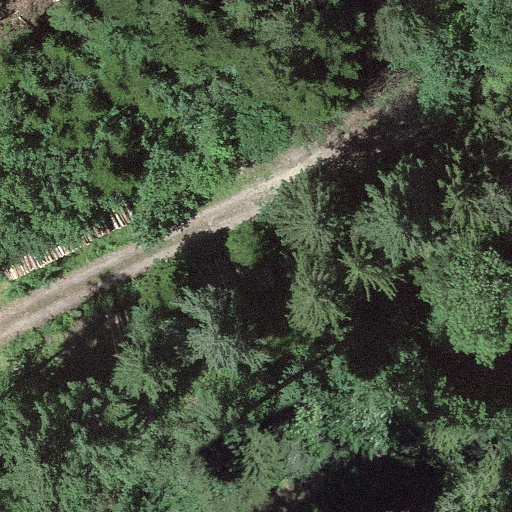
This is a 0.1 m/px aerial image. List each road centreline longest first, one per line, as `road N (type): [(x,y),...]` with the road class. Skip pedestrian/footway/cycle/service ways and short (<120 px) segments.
road 1 (track): [(511,68),(0,319)]
road 2 (track): [(238,511),(294,479),(511,190)]
